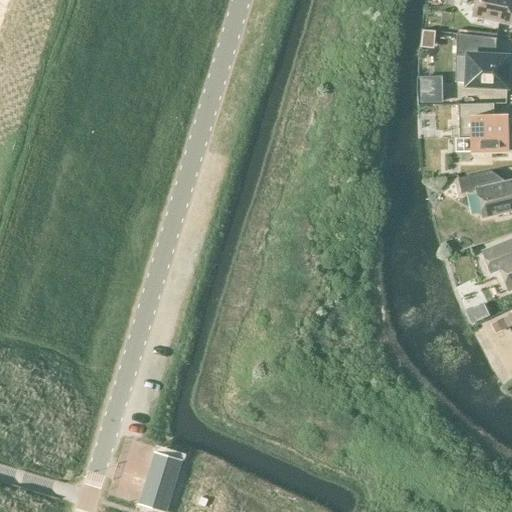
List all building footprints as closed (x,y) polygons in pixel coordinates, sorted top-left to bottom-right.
[(511,0),(475,0),(472,17),(511,26),(511,21),(511,0)] [(456,36),(454,82),(466,82),(466,86),(506,88),(508,58),(495,57),(495,40),(496,40),(496,39),(456,34),(456,36)] [(443,80),(424,80),(424,102),(443,102),(443,80)] [(493,104),(458,105),(459,139),(471,139),(471,153),(507,152),(506,116),(493,116),(493,104)] [(491,172),(457,179),(461,194),(477,191),(483,218),(511,211),(511,181),(494,185),(491,172)] [(511,241),(511,240),(482,252),(491,274),(500,270),(508,292),(511,290),(511,241)] [(501,319),(491,324),(495,332),(506,327),(501,319)] [(165,511),(182,461),(158,454),(142,505),(163,511),(165,511)]
